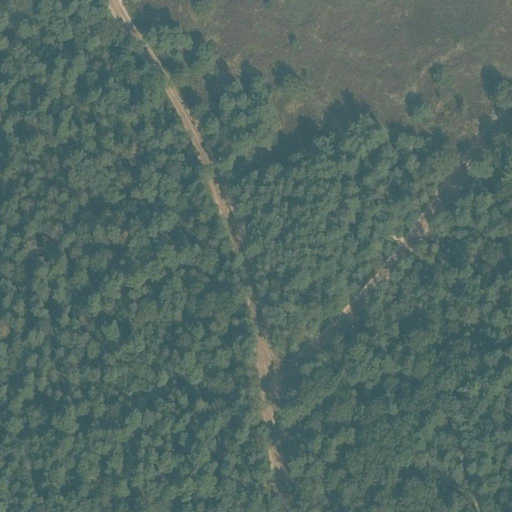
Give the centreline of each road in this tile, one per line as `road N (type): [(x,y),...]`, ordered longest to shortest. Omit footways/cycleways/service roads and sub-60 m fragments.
road 1 (track): [(267,383),(318,347),(511,123)]
road 2 (track): [(118,0),(178,102),(252,277)]
road 3 (track): [(270,415),(252,277)]
